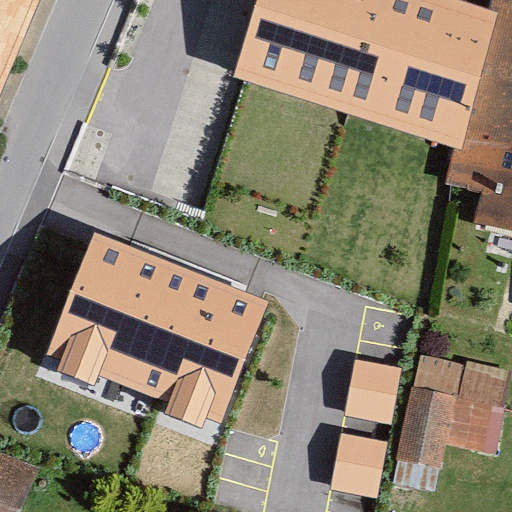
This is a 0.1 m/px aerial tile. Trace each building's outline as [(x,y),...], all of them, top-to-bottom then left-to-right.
[(0,0),(0,84),(34,0),(0,0)] [(511,0),(302,0),(295,39),(473,74),(451,190),(494,199),(487,233),(511,237),(511,0)] [(216,443),(271,307),(94,235),(38,371),(216,443)] [(417,354),(398,457),(442,465),(446,445),(494,454),(510,371),(417,354)] [(346,413),(395,419),(401,362),(352,357),(346,413)] [(379,493),(390,438),(343,429),(332,484),(379,493)] [(26,511),(40,475),(0,460),(0,511),(26,511)]
